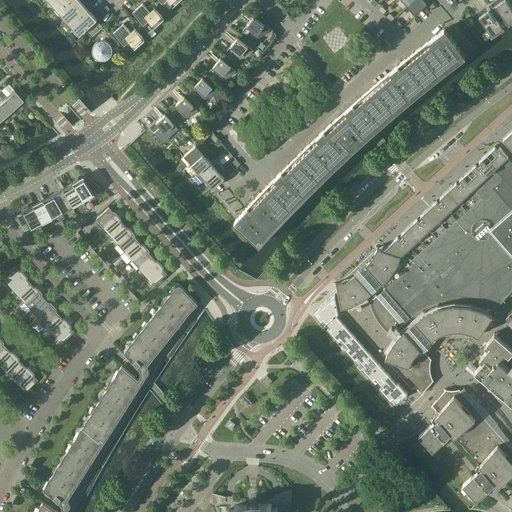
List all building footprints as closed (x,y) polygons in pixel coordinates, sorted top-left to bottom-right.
[(63,0),(55,7),(61,14),(77,0),(63,0)] [(82,2),(80,0),(77,0),(61,14),(67,21),(85,6),(83,4),(85,2),(83,1),(82,2)] [(88,0),(87,0),(85,2),(83,4),(85,6),(67,21),(73,28),(91,12),(88,9),(89,8),(88,6),(91,3),(88,0)] [(426,4),(422,0),(414,0),(407,6),(414,15),(426,4)] [(511,22),(511,9),(505,0),(504,0),(492,8),(501,21),(504,19),(508,25),(511,22)] [(143,3),(133,12),(144,24),(148,21),(154,28),(164,19),(151,5),(147,8),(143,3)] [(503,28),(499,22),(498,21),(496,22),(489,11),(479,17),(492,36),(503,28)] [(95,16),(91,12),(73,28),(79,35),(99,18),(96,15),(95,16)] [(270,29),(254,16),(248,13),(247,15),(252,18),(247,26),(252,30),(251,32),(255,38),(260,37),(264,34),(268,32),(270,29)] [(103,27),(98,22),(88,31),(93,36),(103,27)] [(123,23),(113,32),(124,45),(129,41),(135,49),(144,40),(135,30),(131,33),(123,23)] [(353,103),(331,123),(324,129),(317,136),(282,171),(274,178),(248,206),(234,221),(260,244),(312,189),(342,160),(362,141),(372,132),(381,125),(404,104),(433,81),(466,56),(445,28),(428,41),(398,65),(390,72),(353,103)] [(253,50),(238,37),(230,46),(236,51),(234,53),(238,59),(243,58),(246,57),(250,54),(253,50)] [(313,42),(310,37),(305,41),(308,45),(313,42)] [(100,40),(98,41),(95,43),(94,45),(93,47),(92,50),(93,52),(94,55),(95,57),(97,58),(100,59),(102,60),(105,59),(107,58),(109,57),(111,55),(112,53),(112,50),(112,47),(111,45),(110,43),(108,41),(105,40),(103,40),(100,40)] [(236,71),(221,58),(213,66),(218,71),(216,73),(220,79),(225,78),(229,77),(233,74),(236,71)] [(217,91),(203,77),(195,85),(200,90),(198,92),(201,99),(205,98),(209,98),(214,95),(217,91)] [(1,90),(19,111),(27,104),(8,83),(1,90)] [(0,104),(12,118),(19,111),(1,90),(0,90),(0,104)] [(198,111),(184,96),(176,104),(181,109),(179,111),(182,117),(188,117),(193,115),(196,113),(198,111)] [(0,119),(4,124),(12,118),(0,104),(0,119)] [(28,104),(26,106),(32,112),(34,110),(28,104)] [(173,124),(165,114),(163,115),(162,117),(156,121),(161,126),(154,132),(162,141),(169,135),(173,133),(176,131),(178,129),(173,124)] [(511,130),(503,139),(511,148),(511,130)] [(496,167),(507,157),(508,156),(499,146),(497,144),(479,161),(482,163),(480,165),(489,174),(496,168),(496,167)] [(196,145),(185,154),(192,163),(208,149),(206,148),(205,147),(204,147),(202,147),(201,147),(200,148),(199,149),(196,145)] [(208,149),(192,163),(199,171),(210,161),(207,158),(208,157),(209,155),(209,151),(209,150),(208,149)] [(372,257),(366,264),(369,267),(367,268),(406,312),(427,336),(428,335),(431,338),(431,339),(432,338),(439,333),(440,333),(441,332),(449,330),(450,330),(450,329),(459,329),(460,329),(468,331),(470,331),(477,335),(479,335),(481,331),(493,314),(491,313),(491,312),(494,309),(494,310),(511,290),(511,162),(507,157),(496,167),(496,168),(489,174),(474,188),(482,197),(478,201),(457,219),(437,236),(418,253),(412,258),(384,249),(379,247),(377,247),(377,248),(373,255),(372,257)] [(215,164),(213,165),(210,161),(199,171),(195,174),(203,182),(206,179),(222,165),(220,164),(218,163),(216,163),(215,164)] [(489,174),(480,165),(478,167),(475,164),(460,178),(462,181),(460,183),(478,201),(482,197),(474,188),(489,174)] [(223,166),(222,165),(206,179),(213,187),(224,178),(221,174),(223,173),(223,172),(224,170),(223,168),(223,166)] [(81,177),(71,183),(81,200),(84,199),(92,194),(91,193),(100,188),(87,176),(86,176),(82,179),(81,177)] [(478,201),(460,183),(458,185),(456,182),(440,197),(443,199),(441,201),(457,219),(478,201)] [(71,206),(81,200),(71,183),(61,189),(71,206)] [(51,195),(61,212),(66,209),(71,206),(61,189),(51,195)] [(50,218),(61,212),(51,195),(41,200),(50,218)] [(41,200),(31,206),(40,223),(47,219),(50,218),(41,200)] [(441,201),(439,203),(436,200),(421,215),(423,217),(421,219),(437,236),(457,219),(441,201)] [(40,223),(31,206),(21,211),(22,212),(13,217),(25,230),(29,228),(30,228),(40,223)] [(97,218),(104,226),(122,211),(119,208),(115,212),(113,211),(109,207),(97,218)] [(124,214),(122,211),(104,226),(111,234),(124,224),(120,220),(121,218),(124,214)] [(418,253),(437,236),(421,219),(419,221),(417,218),(402,232),(404,235),(402,237),(418,253)] [(111,234),(119,243),(136,227),(133,224),(130,228),(127,227),(124,224),(111,234)] [(139,230),(136,227),(119,243),(125,250),(126,250),(138,240),(135,236),(135,234),(139,230)] [(418,253),(402,237),(400,239),(398,236),(384,249),(412,258),(418,253)] [(132,258),(133,259),(150,244),(148,241),(144,244),(141,244),(138,240),(126,250),(120,255),(127,263),(132,258)] [(153,247),(150,244),(133,259),(140,267),(152,256),(149,253),(149,250),(153,247)] [(140,267),(147,275),(164,260),(162,257),(158,260),(155,260),(152,256),(140,267)] [(167,263),(164,260),(147,275),(154,283),(167,273),(163,269),(163,266),(167,263)] [(2,277),(10,285),(27,270),(24,267),(20,270),(18,270),(14,266),(2,277)] [(30,273),(27,270),(10,285),(17,293),(29,282),(26,279),(26,276),(30,273)] [(338,292),(335,295),(338,313),(337,315),(345,323),(354,333),(362,343),(371,353),(380,363),(389,373),(395,380),(400,375),(410,386),(412,388),(415,386),(422,393),(429,385),(434,380),(433,379),(432,378),(432,376),(431,374),(430,372),(430,370),(430,368),(430,366),(430,364),(430,362),(431,360),(431,358),(418,344),(419,343),(393,312),(360,275),(358,277),(355,273),(354,274),(347,278),(346,279),(338,282),(337,282),(337,285),(338,292)] [(32,286),(29,282),(17,293),(24,301),(41,286),(39,283),(35,286),(32,286)] [(129,347),(124,351),(138,366),(138,365),(141,368),(144,370),(146,371),(147,371),(147,370),(148,371),(148,370),(149,370),(150,369),(150,368),(150,367),(149,366),(148,366),(147,366),(147,365),(143,361),(153,351),(152,349),(158,344),(163,340),(161,338),(167,333),(172,328),(170,327),(176,322),(181,317),(179,316),(183,312),(185,311),(189,307),(192,310),(198,302),(181,284),(176,286),(174,290),(170,294),(166,297),(165,302),(161,306),(157,309),(156,312),(156,313),(152,317),(149,320),(147,324),(143,328),(140,331),(138,336),(134,340),(131,343),(129,347)] [(44,289),(41,286),(24,301),(31,309),(43,298),(40,295),(40,292),(44,289)] [(315,311),(315,312),(316,313),(320,318),(322,320),(322,319),(324,318),(327,322),(336,314),(337,315),(338,313),(335,295),(335,294),(317,310),(315,311)] [(47,302),(43,298),(31,309),(39,317),(44,312),(56,302),(53,299),(49,302),(47,302)] [(56,302),(44,312),(39,317),(46,325),(58,314),(55,311),(55,308),(59,305),(56,302)] [(46,325),(53,333),(70,318),(68,315),(64,318),(61,318),(58,314),(46,325)] [(336,314),(327,322),(330,326),(328,327),(333,333),(345,323),(337,315),(336,314)] [(73,321),(70,318),(53,333),(60,342),(72,331),(69,327),(69,324),(73,321)] [(345,323),(333,333),(339,339),(341,337),(345,341),(354,333),(345,323)] [(354,333),(345,341),(348,345),(346,347),(351,353),(362,343),(354,333)] [(476,369),(474,371),(511,403),(511,347),(498,336),(495,333),(493,334),(488,340),(487,342),(486,343),(486,344),(484,346),(487,349),(481,355),(480,357),(481,357),(479,360),(482,362),(477,368),(476,369)] [(362,343),(351,353),(356,359),(358,357),(362,361),(371,353),(362,343)] [(9,351),(6,348),(0,353),(0,365),(1,367),(18,350),(15,348),(12,351),(9,351)] [(1,367),(9,374),(21,363),(17,360),(17,357),(21,353),(18,350),(1,367)] [(371,353),(362,361),(365,365),(363,367),(368,373),(380,363),(371,353)] [(24,367),(21,363),(9,374),(17,382),(33,366),(30,363),(27,367),(24,367)] [(380,363),(368,373),(374,379),(376,377),(379,381),(389,373),(380,363)] [(48,483),(44,488),(59,501),(59,500),(62,503),(63,503),(64,504),(65,504),(66,504),(67,505),(68,505),(69,504),(70,504),(71,503),(71,502),(71,501),(71,500),(70,500),(69,499),(68,499),(63,496),(68,489),(73,484),(71,483),(76,477),(80,472),(79,471),(84,465),(88,460),(87,459),(92,453),(96,448),(94,446),(99,441),(104,435),(102,434),(107,428),(112,423),(110,422),(115,416),(119,411),(118,410),(123,404),(127,399),(126,397),(135,387),(133,385),(139,379),(122,365),(119,369),(118,373),(111,381),(110,385),(106,390),(104,393),(103,397),(99,402),(96,405),(95,410),(91,414),(88,417),(87,422),(83,427),(80,430),(79,434),(75,439),(72,442),(71,446),(67,451),(65,454),(64,459),(60,463),(57,467),(56,471),(52,475),(49,479),(48,483)] [(33,366),(17,382),(24,390),(36,379),(32,375),(32,372),(36,369),(33,366)] [(389,373),(379,381),(383,385),(381,387),(386,393),(397,383),(395,380),(389,373)] [(273,381),(267,375),(261,380),(267,386),(273,381)] [(397,383),(386,393),(391,399),(393,397),(397,401),(408,392),(406,389),(410,386),(400,375),(395,380),(397,383)] [(261,381),(254,387),(261,395),(268,389),(267,388),(261,381)] [(423,431),(419,435),(425,442),(433,451),(434,450),(443,442),(444,441),(445,440),(448,437),(447,436),(451,432),(456,438),(478,463),(483,469),(479,473),(478,471),(475,474),(474,474),(473,475),(463,484),(469,491),(476,500),(486,492),(489,489),(491,487),(496,483),(498,485),(498,486),(499,485),(505,480),(506,479),(511,474),(511,473),(511,448),(459,388),(458,389),(456,389),(454,390),(452,390),(450,390),(448,389),(446,389),(447,389),(446,388),(441,395),(432,404),(439,412),(436,415),(440,420),(436,423),(434,422),(431,424),(428,426),(426,424),(421,429),(422,429),(423,431)] [(245,395),(241,399),(248,406),(252,402),(245,395)] [(236,424),(231,420),(227,426),(231,429),(236,424)] [(288,511),(289,510),(290,508),(291,506),(291,503),(292,500),(292,497),(292,495),(292,492),(292,489),(259,502),(256,501),(256,495),(250,495),(250,502),(247,502),(214,492),(214,496),(214,498),(214,501),(215,504),(216,507),(217,510),(217,511),(288,511)] [(58,511),(43,502),(40,506),(40,510),(38,511),(58,511)]
